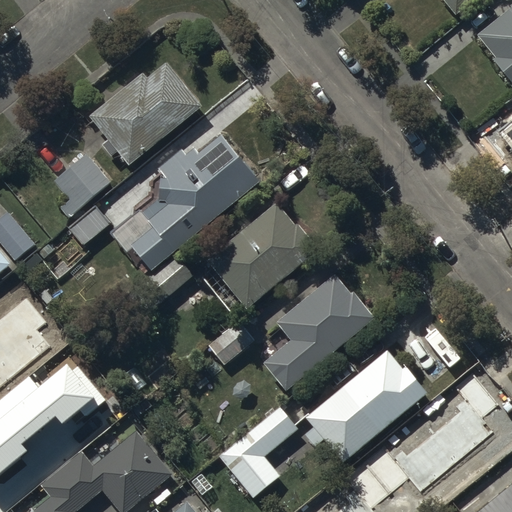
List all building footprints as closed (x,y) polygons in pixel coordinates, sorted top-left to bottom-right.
[(473,0),(445,0),(457,14),(473,0)] [(511,4),(479,33),(496,54),(494,57),(511,78),(511,4)] [(149,76),(144,71),(91,114),(111,138),(104,143),(113,154),(119,150),(130,163),(203,103),(168,60),(149,76)] [(187,154),(183,148),(160,167),(162,170),(160,197),(143,211),(155,225),(133,243),(153,267),(260,179),(222,134),(200,152),(196,147),(187,154)] [(112,182),(87,153),(55,180),(71,199),(61,207),(70,217),(112,182)] [(320,248),(299,222),(298,223),(278,200),(208,258),(214,265),(202,275),(233,313),(245,303),(249,307),(320,248)] [(111,222),(96,205),(70,227),(84,244),(111,222)] [(8,211),(0,218),(0,240),(16,259),(35,243),(8,211)] [(0,271),(11,262),(0,248),(0,271)] [(162,301),(194,274),(177,254),(145,281),(162,301)] [(16,266),(0,279),(0,325),(15,343),(53,312),(16,266)] [(377,316),(355,289),(352,291),(337,272),(278,320),(292,338),(264,361),(288,389),(377,316)] [(225,364),(256,339),(240,320),(209,345),(225,364)] [(429,391),(407,364),(404,366),(389,348),(307,416),(315,425),(306,433),(316,445),(325,437),(345,461),(429,391)] [(299,427),(281,405),(220,456),(254,497),(281,475),(265,455),(299,427)] [(448,416),(394,461),(405,473),(383,491),(400,511),(424,511),(486,461),(448,416)] [(83,450),(63,466),(90,499),(103,488),(122,511),(125,511),(174,473),(137,429),(95,464),(83,450)] [(0,466),(0,506),(23,488),(4,464),(0,466)] [(90,499),(63,466),(41,484),(51,495),(31,511),(76,511),(75,511),(90,499)] [(359,511),(366,506),(341,476),(298,511),(359,511)] [(511,511),(511,482),(475,511),(511,511)] [(172,511),(199,511),(188,499),(172,511)]
